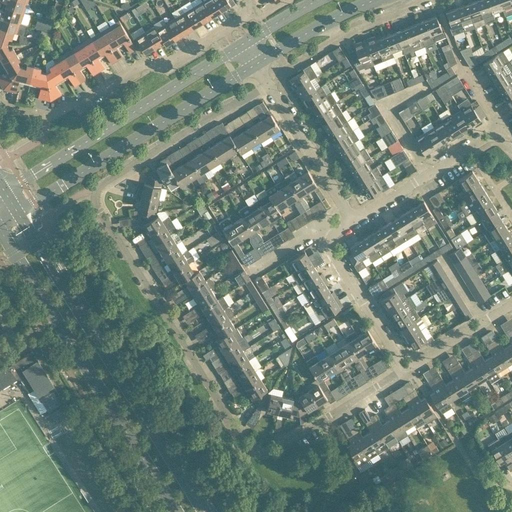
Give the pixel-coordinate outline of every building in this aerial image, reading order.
[(7,1),(6,6),(24,12),(27,2),(21,0),(0,0),(5,2),(6,0),(7,1)] [(202,0),(203,1),(212,16),(221,10),(214,0),(202,0)] [(214,0),(221,10),(227,7),(231,5),(227,0),(214,0)] [(487,0),(479,0),(477,1),(485,23),(495,19),(493,14),(487,0)] [(499,0),(487,0),(493,14),(503,10),(499,0)] [(511,4),(510,0),(499,0),(503,10),(505,16),(511,13),(511,4)] [(203,1),(194,6),(203,22),(212,16),(203,1)] [(477,1),(467,5),(475,27),(485,23),(477,1)] [(475,27),(467,5),(457,8),(465,31),(475,27)] [(0,8),(0,15),(21,23),(24,12),(6,6),(4,11),(2,10),(2,9),(0,8)] [(194,6),(184,12),(194,27),(203,22),(194,6)] [(452,35),(464,30),(465,31),(457,8),(446,12),(451,27),(450,28),(452,35)] [(184,12),(175,18),(184,33),(194,27),(184,12)] [(0,15),(0,21),(1,21),(0,22),(0,27),(14,32),(17,33),(24,36),(28,25),(21,23),(0,15)] [(436,16),(426,20),(434,41),(446,36),(444,31),(442,32),(436,16)] [(48,37),(53,24),(38,18),(33,30),(48,37)] [(175,18),(166,23),(175,39),(184,33),(175,18)] [(119,20),(110,26),(120,42),(124,39),(125,41),(124,42),(130,52),(136,48),(119,20)] [(426,20),(416,24),(425,46),(435,42),(434,41),(426,20)] [(155,26),(154,26),(166,44),(175,39),(166,23),(157,29),(155,26)] [(416,24),(406,28),(415,50),(425,46),(416,24)] [(110,26),(100,32),(117,60),(123,56),(117,46),(116,47),(115,45),(120,42),(110,26)] [(154,26),(145,31),(154,46),(163,41),(166,44),(154,26)] [(0,44),(6,44),(6,43),(8,38),(11,39),(14,32),(0,27),(0,44)] [(406,28),(396,32),(402,48),(404,54),(405,54),(410,52),(412,56),(416,54),(415,50),(406,28)] [(154,46),(145,31),(136,37),(145,52),(154,46)] [(100,32),(91,37),(101,53),(106,51),(107,53),(106,53),(111,63),(117,60),(100,32)] [(396,32),(386,36),(392,52),(402,48),(396,32)] [(374,36),(364,40),(374,64),(384,60),(376,40),(374,36)] [(376,40),(384,60),(393,56),(392,53),(392,52),(386,36),(378,39),(376,40)] [(511,39),(510,36),(503,40),(506,45),(511,41),(511,39)] [(91,37),(82,43),(99,71),(105,67),(99,57),(97,58),(96,56),(101,53),(91,37)] [(374,64),(364,40),(353,44),(355,49),(349,52),(354,63),(361,60),(364,67),(373,63),(373,64),(374,64)] [(503,40),(495,45),(498,50),(506,45),(503,40)] [(82,43),(73,48),(82,65),(87,62),(88,64),(87,65),(93,74),(99,71),(82,43)] [(0,56),(3,61),(16,53),(12,47),(10,49),(6,44),(0,44),(0,56)] [(346,57),(342,50),(339,46),(332,50),(339,61),(342,60),(346,57)] [(459,50),(464,58),(470,67),(477,63),(475,58),(472,52),(470,47),(459,50)] [(472,52),(475,58),(484,52),(482,47),(472,52)] [(73,48),(63,54),(80,82),(86,79),(80,69),(79,70),(78,68),(82,65),(73,48)] [(487,57),(494,53),(491,48),(484,52),(487,57)] [(451,76),(455,73),(451,66),(457,62),(451,49),(444,52),(450,66),(446,68),(451,76)] [(483,63),(489,73),(509,60),(503,50),(483,63)] [(484,52),(475,58),(477,63),(480,61),(487,57),(484,52)] [(0,76),(0,83),(4,89),(20,66),(17,61),(20,59),(16,53),(3,61),(9,71),(0,76)] [(54,60),(55,63),(64,76),(69,73),(70,75),(69,76),(75,86),(80,82),(63,54),(54,60)] [(342,60),(346,67),(350,64),(346,57),(342,60)] [(53,58),(45,63),(46,72),(50,100),(61,94),(54,82),(64,76),(55,63),(54,60),(53,58)] [(511,58),(509,60),(489,73),(495,82),(511,70),(511,58)] [(289,79),(295,89),(310,80),(322,72),(315,61),(303,68),(304,70),(289,79)] [(19,79),(30,81),(34,66),(27,64),(26,68),(20,66),(4,89),(16,92),(19,79)] [(38,97),(50,100),(46,72),(40,71),(41,68),(34,66),(30,81),(41,84),(38,97)] [(353,68),(348,71),(353,78),(358,75),(353,68)] [(511,70),(495,82),(500,91),(511,83),(511,70)] [(445,73),(438,77),(441,82),(448,77),(445,73)] [(436,74),(429,79),(433,86),(441,82),(436,74)] [(353,78),(348,82),(352,89),(354,87),(355,89),(363,85),(358,75),(353,78)] [(416,83),(424,79),(422,75),(414,78),(416,83)] [(460,81),(461,81),(457,75),(445,83),(448,88),(457,83),(460,81)] [(399,77),(392,80),(394,86),(396,91),(404,88),(402,83),(399,77)] [(409,86),(416,83),(414,78),(406,81),(409,86)] [(295,89),(301,98),(316,89),(310,80),(295,89)] [(392,80),(382,84),(386,95),(388,94),(396,91),(394,86),(392,80)] [(316,89),(301,98),(307,108),(311,105),(331,92),(331,91),(332,91),(326,82),(316,89)] [(445,83),(438,87),(443,94),(449,90),(448,88),(445,83)] [(511,83),(500,91),(506,100),(511,96),(511,83)] [(382,84),(370,89),(376,99),(386,95),(382,84)] [(369,94),(365,87),(360,90),(364,97),(369,94)] [(331,92),(311,105),(316,114),(336,102),(337,101),(331,92)] [(431,102),(435,99),(430,92),(426,95),(431,102)] [(364,97),(369,104),(373,101),(373,100),(369,94),(364,97)] [(417,100),(423,110),(428,106),(426,104),(431,102),(426,95),(417,100)] [(468,99),(458,105),(461,110),(470,124),(485,115),(476,100),(473,101),(471,104),(468,99)] [(417,100),(408,106),(412,113),(417,110),(418,113),(423,110),(417,100)] [(258,103),(253,107),(261,120),(270,134),(279,128),(263,101),(259,104),(258,103)] [(316,114),(322,123),(342,111),(336,102),(316,114)] [(367,107),(370,112),(377,107),(374,103),(367,107)] [(403,109),(398,112),(404,121),(409,118),(408,116),(412,113),(408,106),(403,109)] [(367,114),(370,119),(380,112),(377,107),(370,112),(367,114)] [(461,110),(452,115),(461,130),(470,124),(461,110)] [(247,111),(243,113),(260,140),(270,134),(261,120),(254,124),(251,121),(252,120),(247,111)] [(322,123),(328,132),(347,120),(342,111),(322,123)] [(380,112),(370,119),(373,123),(376,121),(383,117),(380,112)] [(248,128),(241,132),(250,146),(260,140),(243,113),(239,116),(245,125),(246,124),(248,128)] [(451,113),(442,119),(443,121),(452,136),(454,134),(456,137),(463,133),(461,130),(452,115),(451,113)] [(386,121),(383,117),(376,121),(379,126),(386,121)] [(328,132),(333,142),(353,129),(347,120),(328,132)] [(382,130),(379,132),(382,137),(392,131),(389,126),(386,121),(379,126),(382,130)] [(443,121),(434,127),(443,142),(452,136),(443,121)] [(226,136),(220,140),(229,155),(238,149),(240,153),(241,152),(224,125),(222,122),(218,125),(223,134),(224,133),(226,136)] [(227,123),(224,125),(241,152),(250,146),(241,132),(234,136),(232,133),(233,132),(227,123)] [(434,127),(425,133),(434,147),(443,142),(434,127)] [(333,142),(339,151),(354,142),(359,139),(353,129),(333,142)] [(392,131),(382,137),(387,146),(390,144),(397,140),(395,135),(392,131)] [(206,132),(203,134),(219,161),(229,155),(220,140),(213,145),(211,141),(212,141),(206,132)] [(434,147),(425,133),(415,139),(424,153),(434,147)] [(207,148),(201,153),(210,167),(219,161),(203,134),(198,137),(204,146),(205,145),(207,148)] [(393,148),(390,150),(393,155),(403,149),(400,144),(398,140),(397,140),(390,144),(393,148)] [(339,151),(345,160),(360,151),(354,142),(339,151)] [(187,144),(183,146),(204,180),(208,177),(204,171),(210,167),(201,153),(193,157),(191,153),(192,153),(187,144)] [(188,160),(181,165),(190,179),(196,176),(200,182),(204,180),(183,146),(179,149),(185,158),(186,157),(188,160)] [(345,160),(351,169),(371,157),(365,147),(360,151),(345,160)] [(393,155),(390,157),(396,166),(402,162),(409,158),(406,153),(403,149),(393,155)] [(295,151),(289,155),(291,159),(296,160),(300,157),(296,152),(295,151)] [(167,156),(164,158),(181,185),(190,179),(181,165),(174,169),(172,165),(173,165),(167,156)] [(351,169),(356,178),(371,169),(368,165),(374,161),(371,157),(351,169)] [(163,164),(148,174),(162,183),(164,182),(165,183),(166,183),(169,188),(178,183),(180,186),(181,185),(164,158),(160,161),(161,160),(163,164)] [(412,163),(409,158),(402,162),(404,167),(412,163)] [(356,178),(362,188),(382,175),(376,166),(371,169),(356,178)] [(308,171),(298,177),(307,191),(314,187),(316,191),(315,191),(315,192),(319,189),(308,171)] [(459,179),(465,189),(479,181),(472,171),(459,179)] [(138,189),(137,193),(158,198),(161,183),(162,183),(148,174),(146,183),(144,183),(142,191),(138,190),(138,189)] [(289,174),(284,176),(288,183),(305,210),(309,208),(309,205),(305,200),(304,199),(301,195),(307,191),(298,177),(292,180),(289,174)] [(382,175),(362,188),(368,197),(381,189),(382,191),(389,187),(382,175)] [(465,189),(471,199),(485,190),(479,181),(465,189)] [(288,183),(279,189),(288,203),(293,200),(295,203),(295,204),(300,213),(301,212),(305,210),(288,183)] [(279,189),(269,195),(281,213),(284,211),(283,211),(281,208),(288,203),(279,189)] [(319,189),(316,192),(321,200),(320,200),(326,209),(330,206),(325,198),(319,189)] [(461,205),(467,215),(491,200),(485,190),(471,199),(461,205)] [(141,206),(138,215),(155,212),(158,198),(137,193),(136,198),(137,196),(141,197),(139,206),(141,206)] [(254,193),(245,199),(248,204),(249,205),(261,226),(267,222),(268,222),(270,225),(269,226),(274,224),(258,199),(254,193)] [(267,193),(258,199),(274,224),(277,221),(276,222),(274,218),(281,213),(269,195),(267,193)] [(438,206),(444,202),(441,198),(439,199),(436,193),(429,198),(435,207),(438,206)] [(472,212),(478,221),(497,210),(491,200),(467,215),(472,212)] [(424,201),(414,207),(427,227),(436,221),(424,201)] [(254,236),(259,244),(265,253),(269,251),(263,242),(263,240),(260,234),(258,233),(255,229),(261,226),(249,205),(248,204),(238,210),(243,217),(254,236)] [(438,206),(435,207),(433,209),(439,219),(444,216),(438,206)] [(414,207),(405,213),(418,233),(427,227),(414,207)] [(309,208),(305,210),(310,219),(314,216),(309,208)] [(155,212),(138,215),(147,230),(148,231),(144,233),(144,232),(143,232),(146,236),(172,220),(168,215),(166,210),(159,211),(155,213),(155,212)] [(306,221),(310,219),(305,210),(301,212),(306,221)] [(477,222),(483,231),(502,220),(496,211),(497,210),(478,221),(477,222)] [(405,213),(396,218),(408,238),(418,233),(405,213)] [(244,254),(238,245),(237,246),(235,242),(242,238),(233,223),(229,216),(218,223),(223,230),(229,240),(234,248),(240,257),(244,254)] [(439,219),(444,227),(449,224),(444,216),(439,219)] [(146,236),(137,241),(139,245),(148,239),(148,238),(151,236),(152,237),(156,243),(175,231),(182,226),(176,217),(172,220),(146,236)] [(250,238),(250,241),(254,248),(256,247),(255,247),(259,244),(254,236),(243,217),(233,223),(242,238),(248,234),(250,238)] [(396,218),(387,224),(403,249),(411,244),(408,239),(408,238),(396,218)] [(286,222),(291,231),(295,228),(290,220),(286,222)] [(483,231),(489,241),(508,230),(502,220),(483,231)] [(387,224),(378,230),(390,250),(393,255),(403,249),(387,224)] [(451,227),(446,230),(451,238),(456,235),(451,227)] [(284,241),(288,239),(283,230),(279,232),(284,241)] [(378,230),(368,235),(381,255),(390,250),(378,230)] [(495,251),(500,248),(511,240),(511,236),(508,230),(489,241),(495,251)] [(155,251),(147,256),(149,261),(176,244),(181,240),(175,231),(156,243),(159,248),(160,249),(156,252),(155,251)] [(218,232),(212,235),(216,243),(222,239),(218,232)] [(279,232),(275,235),(280,243),(284,241),(279,232)] [(456,235),(451,238),(457,249),(463,245),(462,245),(467,242),(461,232),(456,235)] [(368,235),(359,241),(369,256),(372,261),(381,255),(368,235)] [(511,240),(495,251),(502,261),(508,258),(507,257),(511,253),(511,240)] [(359,241),(350,247),(353,252),(359,261),(353,265),(357,271),(358,270),(362,278),(369,273),(365,266),(372,262),(372,261),(369,256),(359,241)] [(449,242),(440,248),(443,252),(452,246),(449,242)] [(176,244),(149,261),(152,264),(161,259),(160,258),(163,255),(168,262),(182,253),(176,244)] [(259,244),(255,247),(256,247),(261,255),(265,253),(259,244)] [(440,248),(432,252),(435,257),(443,252),(440,248)] [(466,256),(463,251),(459,253),(456,248),(448,254),(454,263),(466,256)] [(227,252),(233,262),(238,259),(232,249),(227,252)] [(159,276),(161,280),(189,263),(194,259),(194,258),(194,257),(193,256),(193,255),(192,254),(191,253),(190,252),(190,251),(189,251),(187,250),(182,253),(168,262),(172,269),(168,271),(168,270),(159,276)] [(290,261),(296,270),(311,261),(305,252),(290,261)] [(508,258),(502,261),(508,270),(511,267),(511,253),(507,257),(508,258)] [(249,263),(244,254),(240,257),(245,265),(249,263)] [(429,254),(421,259),(424,264),(432,259),(429,254)] [(454,263),(460,273),(472,266),(469,260),(465,263),(463,258),(466,256),(454,263)] [(233,262),(239,272),(244,269),(238,259),(233,262)] [(437,259),(429,265),(434,273),(431,275),(434,280),(446,273),(437,259)] [(293,285),(297,283),(317,270),(311,261),(296,270),(292,273),(296,279),(292,282),(293,285)] [(189,263),(161,280),(164,284),(165,286),(174,280),(173,278),(176,276),(180,282),(180,281),(184,279),(195,273),(189,263)] [(460,273),(466,283),(474,277),(472,273),(475,271),(472,266),(460,273)] [(239,272),(233,275),(239,285),(245,281),(250,278),(244,269),(239,272)] [(506,284),(511,281),(511,279),(507,269),(501,272),(506,284)] [(184,287),(186,291),(205,279),(199,270),(195,273),(184,279),(189,286),(185,288),(184,287)] [(297,283),(303,292),(325,278),(322,273),(320,275),(317,270),(297,283)] [(434,280),(430,282),(436,292),(438,291),(452,283),(446,273),(434,280)] [(255,280),(262,292),(269,287),(262,275),(255,280)] [(466,283),(472,293),(484,285),(481,280),(477,282),(475,278),(478,275),(474,277),(466,283)] [(186,291),(189,295),(189,294),(192,292),(193,293),(196,298),(211,289),(213,288),(214,286),(214,284),(212,280),(209,278),(207,278),(205,279),(186,291)] [(245,281),(251,291),(256,288),(250,278),(245,281)] [(303,292),(302,292),(308,301),(328,289),(325,284),(328,282),(325,278),(303,292)] [(388,287),(395,282),(392,278),(385,282),(388,287)] [(373,296),(388,287),(385,282),(383,279),(368,288),(373,296)] [(382,299),(388,309),(406,298),(401,291),(403,283),(402,281),(382,294),(384,297),(382,299)] [(438,291),(444,300),(458,292),(452,283),(438,291)] [(484,285),(472,293),(478,302),(487,297),(484,293),(488,290),(484,285)] [(262,292),(266,299),(274,294),(269,287),(262,292)] [(251,291),(257,301),(262,298),(256,288),(251,291)] [(192,309),(194,313),(198,311),(217,299),(211,289),(196,298),(201,305),(198,307),(198,306),(192,309)] [(311,305),(314,310),(336,296),(334,292),(331,293),(328,289),(308,301),(305,303),(307,307),(311,305)] [(451,308),(452,309),(464,302),(458,292),(444,300),(450,309),(451,308)] [(204,311),(209,318),(226,307),(229,305),(223,295),(217,299),(198,311),(201,314),(201,313),(204,311)] [(336,296),(314,310),(320,320),(342,306),(336,296)] [(394,319),(412,308),(415,305),(409,296),(406,298),(388,309),(394,319)] [(262,298),(257,301),(263,311),(268,308),(262,298)] [(274,300),(269,303),(273,310),(279,307),(274,300)] [(464,302),(452,309),(460,323),(472,315),(464,302)] [(279,307),(273,310),(279,319),(284,316),(283,314),(286,312),(282,305),(279,307)] [(209,326),(208,326),(211,330),(229,318),(232,316),(233,314),(234,311),(231,308),(229,307),(226,307),(209,318),(212,323),(213,324),(209,327),(209,326)] [(414,320),(411,315),(415,313),(412,308),(394,319),(400,328),(414,320)] [(284,316),(279,319),(285,329),(290,325),(284,316)] [(419,316),(414,320),(400,328),(400,329),(401,328),(407,337),(426,326),(419,316)] [(216,330),(221,337),(235,328),(229,318),(211,330),(213,334),(213,333),(216,330)] [(274,318),(268,322),(274,331),(280,327),(274,318)] [(330,320),(323,324),(327,329),(333,325),(330,320)] [(290,325),(285,329),(289,336),(294,332),(298,329),(294,323),(290,325)] [(363,332),(358,335),(367,350),(374,346),(376,349),(375,350),(375,351),(376,350),(379,348),(364,323),(359,326),(363,332)] [(426,326),(407,337),(413,347),(423,341),(425,344),(434,339),(426,326)] [(314,330),(317,336),(318,336),(323,332),(320,327),(314,330)] [(215,346),(203,354),(204,356),(206,359),(210,357),(242,337),(236,328),(235,328),(221,337),(216,340),(220,345),(216,348),(215,346)] [(314,330),(304,336),(308,341),(308,342),(318,336),(317,336),(314,330)] [(345,337),(348,341),(360,360),(364,358),(363,357),(362,358),(360,354),(367,350),(358,335),(355,331),(345,337)] [(242,337),(210,357),(212,361),(221,355),(220,354),(224,352),(224,353),(228,359),(243,350),(250,345),(244,336),(242,337)] [(285,337),(280,341),(285,348),(290,344),(285,337)] [(497,338),(492,341),(507,365),(510,370),(511,368),(511,351),(508,345),(502,348),(499,344),(501,343),(497,338)] [(371,377),(365,369),(360,360),(348,341),(338,348),(348,362),(353,359),(356,364),(355,364),(358,369),(359,368),(366,380),(371,377)] [(493,354),(488,357),(497,371),(507,365),(492,341),(486,345),(489,350),(490,349),(493,354)] [(292,346),(278,355),(284,365),(288,362),(292,346)] [(329,354),(340,372),(346,381),(350,379),(350,378),(351,378),(345,369),(344,369),(342,366),(348,362),(338,348),(329,354)] [(379,348),(376,350),(381,359),(380,359),(386,368),(390,365),(385,357),(379,348)] [(219,373),(222,377),(249,360),(243,350),(228,359),(232,366),(229,368),(228,367),(219,373)] [(478,350),(472,353),(487,377),(490,382),(491,382),(500,376),(497,371),(488,357),(484,360),(478,350)] [(69,414),(64,406),(63,404),(65,403),(32,351),(13,363),(9,366),(9,365),(8,366),(17,379),(22,376),(31,391),(35,389),(56,423),(69,414)] [(473,367),(469,369),(478,383),(487,377),(472,353),(466,357),(473,367)] [(316,354),(306,361),(309,366),(321,384),(319,385),(327,399),(330,403),(336,399),(330,390),(325,382),(324,382),(321,379),(322,378),(328,374),(319,360),(316,355),(316,354)] [(329,354),(319,360),(328,374),(335,370),(337,374),(336,374),(336,375),(340,372),(329,354)] [(249,360),(222,377),(224,380),(233,375),(233,374),(236,372),(237,373),(240,379),(255,369),(261,366),(255,356),(249,360)] [(459,362),(453,365),(468,389),(478,383),(469,369),(464,372),(461,368),(462,367),(459,362)] [(449,381),(458,395),(461,400),(471,394),(468,389),(453,365),(447,369),(450,374),(452,374),(454,378),(449,381)] [(0,389),(17,379),(8,366),(0,370),(0,389)] [(369,366),(365,369),(371,377),(374,375),(369,366)] [(231,392),(234,396),(261,379),(255,369),(240,379),(244,385),(241,387),(240,386),(231,392)] [(439,374),(434,377),(448,401),(458,395),(449,381),(444,385),(441,380),(443,379),(439,374)] [(448,401),(434,377),(428,381),(431,386),(432,386),(435,390),(430,394),(442,413),(452,407),(448,401)] [(253,398),(258,406),(267,393),(266,390),(267,389),(261,379),(234,396),(242,391),(245,395),(245,394),(245,393),(248,391),(253,398)] [(350,379),(346,381),(351,389),(355,387),(350,379)] [(351,389),(346,381),(342,383),(347,392),(351,389)] [(409,381),(403,385),(427,422),(437,416),(425,397),(419,400),(416,396),(418,395),(409,381)] [(318,384),(308,390),(320,408),(324,406),(323,406),(321,403),(327,399),(319,385),(318,384)] [(405,409),(414,423),(417,427),(426,421),(427,422),(403,385),(399,387),(404,396),(403,397),(408,404),(409,406),(405,409)] [(297,399),(299,416),(300,423),(307,420),(303,413),(308,411),(315,406),(317,410),(316,410),(316,411),(320,408),(308,390),(298,396),(299,398),(297,399)] [(273,416),(277,417),(282,396),(267,393),(258,406),(253,412),(260,413),(261,407),(262,408),(266,409),(267,408),(267,410),(275,412),(274,416),(273,416)] [(507,393),(500,397),(503,402),(510,398),(507,393)] [(384,397),(389,405),(404,429),(414,423),(405,409),(400,412),(397,408),(398,407),(395,401),(393,403),(388,394),(384,397)] [(290,413),(299,416),(297,399),(294,399),(282,396),(277,417),(282,418),(280,418),(281,413),(290,415),(290,413)] [(500,397),(491,403),(494,408),(503,402),(500,397)] [(391,418),(386,421),(398,441),(408,435),(404,429),(389,405),(383,409),(387,414),(388,413),(391,418)] [(371,430),(366,433),(379,453),(388,447),(370,417),(365,409),(358,413),(364,421),(367,426),(369,425),(371,430)] [(494,413),(488,416),(489,417),(492,421),(497,418),(494,413)] [(376,414),(370,417),(388,447),(398,441),(386,421),(381,424),(378,420),(379,419),(376,414)] [(356,426),(350,429),(369,459),(379,453),(366,433),(361,436),(358,432),(360,431),(356,426)] [(369,459),(350,429),(345,433),(348,438),(349,437),(352,442),(347,445),(355,459),(353,460),(357,466),(369,459)] [(511,439),(508,433),(498,439),(511,460),(511,439)] [(510,471),(511,469),(511,460),(498,439),(488,445),(491,449),(499,463),(504,461),(506,465),(510,471)] [(433,453),(430,449),(427,444),(417,450),(418,451),(423,459),(428,456),(432,454),(433,453)] [(397,466),(390,470),(394,477),(401,473),(397,466)]
